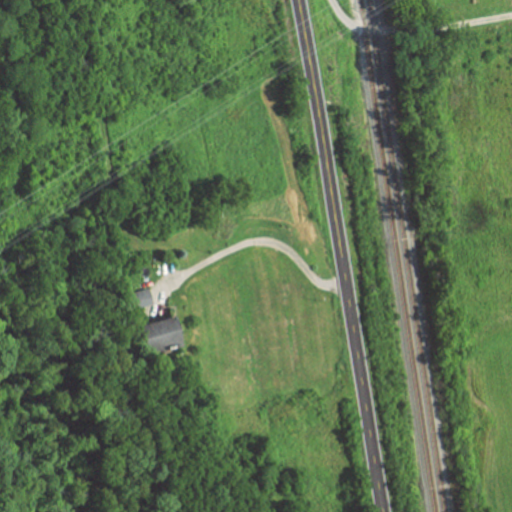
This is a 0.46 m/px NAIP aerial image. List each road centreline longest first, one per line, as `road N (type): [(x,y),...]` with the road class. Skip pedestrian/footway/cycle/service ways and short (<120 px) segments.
road 1 (secondary): [(380,511),(294,0)]
road 2 (track): [(329,0),(370,31),(511,14)]
